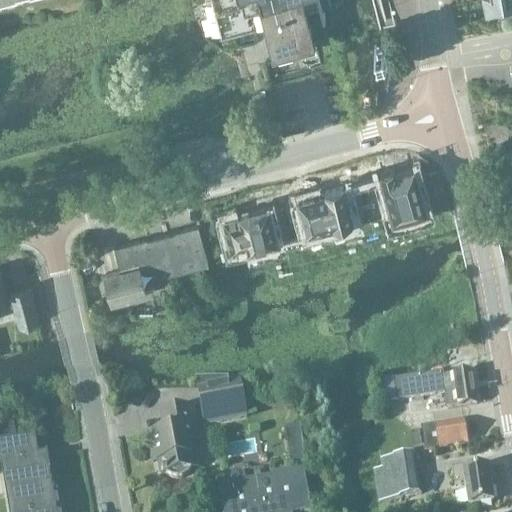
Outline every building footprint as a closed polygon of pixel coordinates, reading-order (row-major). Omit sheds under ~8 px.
[(213,0),(222,33),(265,22),(274,54),(316,43),(304,0),(320,0),(324,14),(326,13),(324,8),(331,6),(329,0),(213,0)] [(511,0),(484,0),(487,16),(488,15),(511,10),(511,0)] [(392,183),(378,187),(385,212),(398,208),(402,221),(433,213),(420,167),(389,175),(392,183)] [(344,193),(343,187),(298,199),(307,234),(352,222),(351,218),(365,214),(358,189),(344,193)] [(268,208),(223,218),(232,253),(277,242),(276,238),(289,234),(283,209),(269,213),(268,208)] [(143,240),(151,269),(161,266),(164,276),(209,265),(198,226),(143,240)] [(140,272),(151,269),(143,240),(114,248),(120,271),(105,275),(112,302),(146,293),(140,272)] [(0,302),(8,300),(0,270),(0,269),(0,302)] [(10,293),(19,328),(39,323),(30,288),(10,293)] [(409,359),(408,341),(393,342),(393,340),(383,340),(384,360),(409,359)] [(435,352),(456,351),(455,340),(435,342),(435,352)] [(432,375),(386,382),(388,397),(407,394),(408,399),(435,395),(445,394),(447,409),(476,405),(472,373),(442,378),(442,379),(433,380),(432,375)] [(229,386),(196,392),(203,426),(245,418),(239,386),(229,388),(229,386)] [(192,442),(199,440),(192,407),(160,413),(163,431),(146,434),(152,463),(158,462),(160,476),(197,469),(192,442)] [(426,452),(466,445),(462,421),(422,428),(426,452)] [(226,436),(228,458),(255,454),(252,433),(226,436)] [(55,511),(46,455),(37,456),(35,439),(0,444),(0,462),(5,463),(12,511),(55,511)] [(387,501),(420,495),(414,455),(379,460),(387,501)] [(468,507),(493,503),(487,469),(464,473),(463,468),(452,469),(454,486),(465,484),(468,507)] [(309,511),(303,471),(272,475),(273,477),(244,482),(244,477),(243,475),(240,473),(238,473),(236,473),(233,474),(232,475),(231,478),(231,479),(231,481),(217,483),(222,511),(309,511)]
